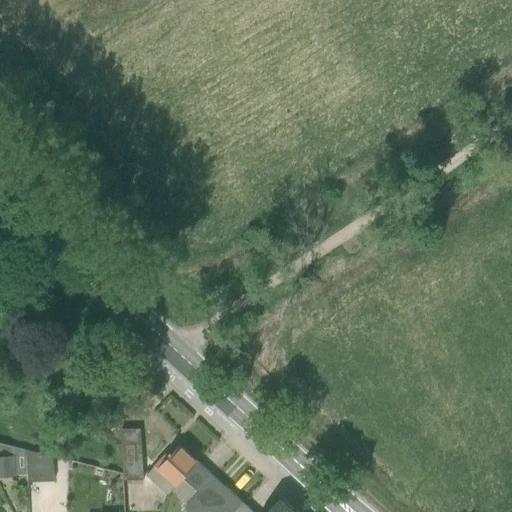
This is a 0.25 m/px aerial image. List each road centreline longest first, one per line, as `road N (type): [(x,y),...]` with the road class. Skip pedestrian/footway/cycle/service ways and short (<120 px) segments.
road 1 (secondary): [(342,511),(0,191)]
road 2 (track): [(173,349),(511,120)]
